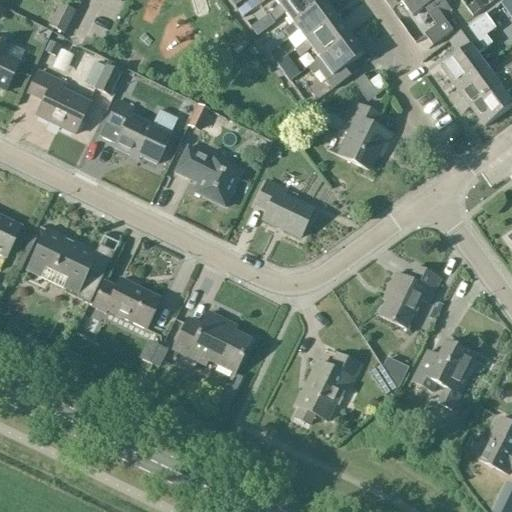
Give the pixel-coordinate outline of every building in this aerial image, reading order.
[(240,0),(228,0),(236,10),(244,5),(240,0)] [(284,15),(292,25),(322,3),(319,0),(288,0),(278,8),(267,16),(273,24),(284,15)] [(429,0),(399,0),(413,18),(424,9),(438,27),(446,21),(443,17),(429,0)] [(429,0),(443,17),(451,11),(443,0),(429,0)] [(51,26),(68,31),(75,8),(59,3),(51,26)] [(297,33),(304,43),(335,20),(322,3),(292,25),(280,34),(285,41),(297,33)] [(442,69),(457,90),(487,68),(478,57),(492,46),(485,37),(496,30),(486,17),(476,24),(450,43),(460,56),(442,69)] [(310,51),(318,61),(348,39),(335,20),(304,43),(293,51),(299,59),(310,51)] [(438,27),(426,36),(434,48),(454,33),(446,21),(438,27)] [(317,72),(325,83),(324,84),(331,93),(357,73),(351,65),(362,57),(348,39),(318,61),(306,69),(311,76),(317,72)] [(511,65),(511,63),(511,39),(499,50),(511,65)] [(0,91),(3,93),(17,64),(23,53),(10,47),(8,51),(0,47),(0,91)] [(61,75),(71,53),(57,47),(47,69),(61,75)] [(487,68),(457,90),(471,109),(511,78),(511,65),(508,68),(494,79),(487,68)] [(106,68),(94,91),(110,99),(122,76),(106,68)] [(26,95),(42,103),(34,118),(73,136),(87,106),(61,93),(64,87),(37,74),(26,95)] [(364,76),(353,84),(362,97),(373,89),(364,76)] [(378,95),(385,89),(377,78),(369,83),(378,95)] [(511,78),(471,109),(486,129),(511,109),(511,102),(507,95),(511,91),(511,78)] [(115,103),(104,127),(119,134),(111,150),(127,157),(128,155),(154,167),(155,168),(177,121),(159,112),(151,128),(128,118),(132,111),(115,103)] [(336,158),(369,173),(380,151),(383,152),(390,137),(373,129),(379,117),(354,105),(345,124),(351,127),(336,158)] [(198,107),(187,129),(200,135),(210,113),(198,107)] [(185,150),(173,175),(196,186),(192,195),(223,210),(241,173),(210,158),(208,161),(185,150)] [(254,207),(266,212),(261,222),(299,240),(311,214),(282,200),(285,193),(265,184),(254,207)] [(378,197),(389,204),(396,193),(385,186),(378,197)] [(0,258),(4,260),(19,229),(0,219),(0,258)] [(29,264),(68,283),(63,294),(87,306),(108,263),(45,232),(29,264)] [(377,317),(406,331),(420,302),(427,306),(439,281),(414,269),(408,282),(395,275),(387,291),(390,292),(377,317)] [(90,309),(103,315),(105,313),(143,331),(158,300),(117,281),(114,288),(102,283),(90,309)] [(172,351),(204,367),(207,361),(233,374),(248,342),(222,330),(225,323),(207,314),(201,327),(186,320),(172,351)] [(159,370),(167,351),(148,343),(139,361),(159,370)] [(410,383),(431,394),(435,385),(444,390),(437,403),(453,411),(460,397),(455,394),(473,359),(443,343),(436,358),(426,353),(410,383)] [(295,408),(300,410),(294,420),(309,427),(315,417),(325,422),(342,386),(348,388),(357,368),(334,357),(328,371),(315,365),(295,408)] [(370,374),(378,386),(389,379),(381,367),(370,374)] [(478,462),(506,476),(509,470),(511,471),(511,425),(500,419),(478,462)] [(494,511),(511,511),(511,486),(508,485),(494,511)]
